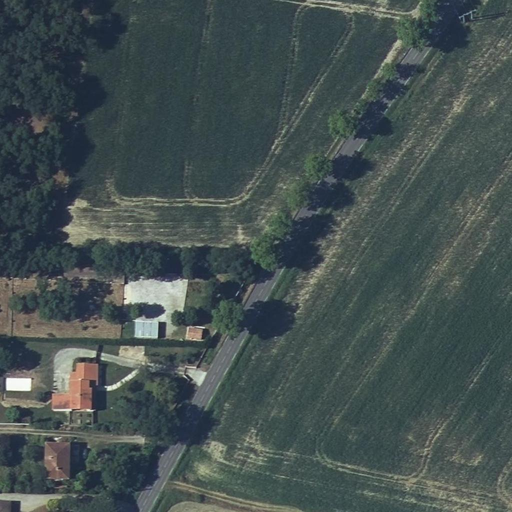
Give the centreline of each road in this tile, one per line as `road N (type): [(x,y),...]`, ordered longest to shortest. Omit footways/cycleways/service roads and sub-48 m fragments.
road 1 (primary): [(137,511),(258,284),(449,0)]
road 2 (unknown): [(206,381),(94,360),(58,369)]
